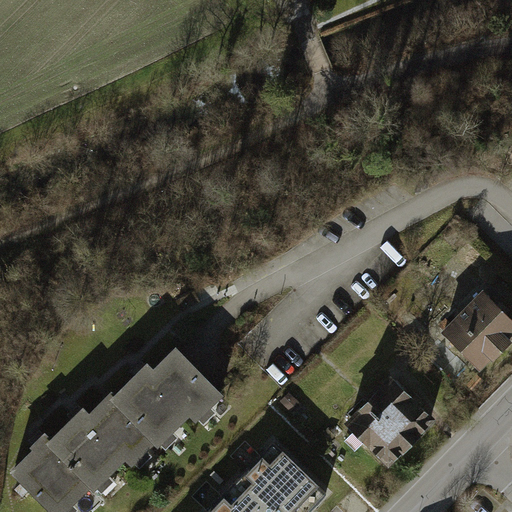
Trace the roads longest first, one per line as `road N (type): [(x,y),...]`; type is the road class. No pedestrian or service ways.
road 1 (track): [(332,90),(207,162),(0,245)]
road 2 (residential): [(511,42),(425,58),(332,90),(310,40),(306,0)]
